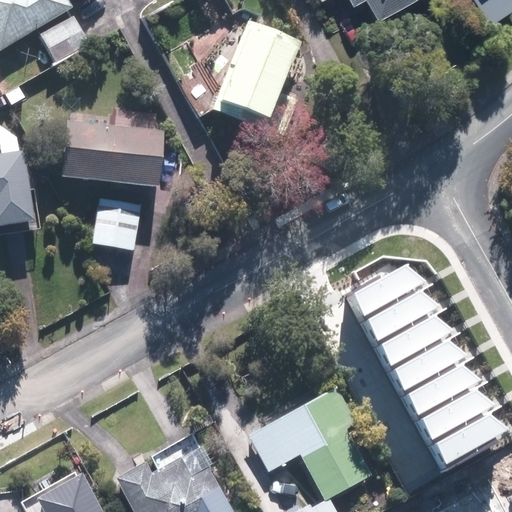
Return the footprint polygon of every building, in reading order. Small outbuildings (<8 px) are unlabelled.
[(0,0),(0,53),(67,15),(58,0),(0,0)] [(312,0),(316,5),(325,0),(338,0),(344,10),(357,3),(369,24),(410,0),(312,0)] [(511,0),(463,0),(481,29),(511,9),(511,0)] [(69,21),(34,39),(50,68),(85,50),(69,21)] [(242,26),(202,118),(255,140),(294,48),(242,26)] [(60,124),(52,185),(148,197),(159,113),(112,107),(109,130),(60,124)] [(16,156),(0,157),(0,233),(26,230),(16,156)] [(94,201),(85,251),(128,258),(137,208),(94,201)] [(400,269),(346,298),(360,323),(415,293),(424,288),(400,269)] [(415,293),(360,323),(373,347),(429,317),(439,311),(415,293)] [(429,317),(373,347),(387,372),(443,341),(452,336),(429,317)] [(443,341),(387,372),(400,396),(456,366),(467,360),(443,341)] [(456,366),(400,396),(414,421),(470,390),(480,385),(456,366)] [(470,390),(414,421),(428,446),(484,415),(494,409),(470,390)] [(331,391),(242,441),(262,477),(293,460),(318,504),(365,479),(340,433),(351,427),(331,391)] [(484,415),(428,446),(441,470),(507,434),(484,415)] [(134,467),(103,485),(119,511),(224,511),(225,511),(201,472),(184,482),(172,463),(142,480),(134,467)] [(94,511),(73,475),(13,509),(14,511),(94,511)] [(486,511),(473,489),(432,511),(486,511)] [(330,511),(325,503),(308,511),(330,511)]
